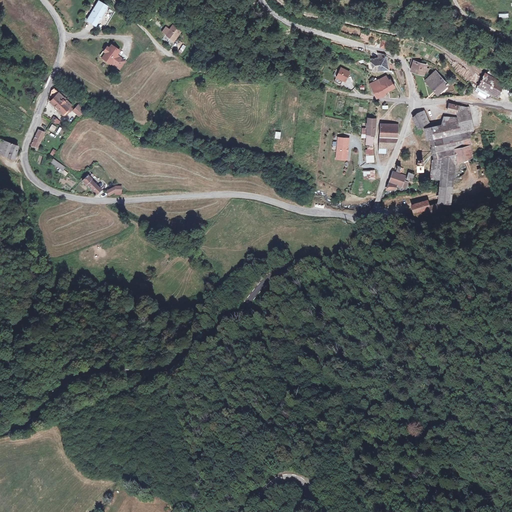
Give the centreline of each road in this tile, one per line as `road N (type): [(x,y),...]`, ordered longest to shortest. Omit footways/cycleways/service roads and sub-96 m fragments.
road 1 (unclassified): [(43,0),(62,43),(25,144),(38,183),(89,200),(216,193),(357,218)]
road 2 (unclassified): [(357,218),(360,241),(349,250),(269,276),(221,332),(164,367),(82,369),(61,380),(32,418),(0,431)]
road 3 (track): [(276,0),(286,9),(421,37),(481,73)]
road 4 (unclassified): [(414,102),(401,59),(288,23),(263,0)]
road 5 (track): [(174,56),(200,71),(282,73),(348,94)]
road 6 (unclassified): [(357,218),(374,208),(414,102)]
